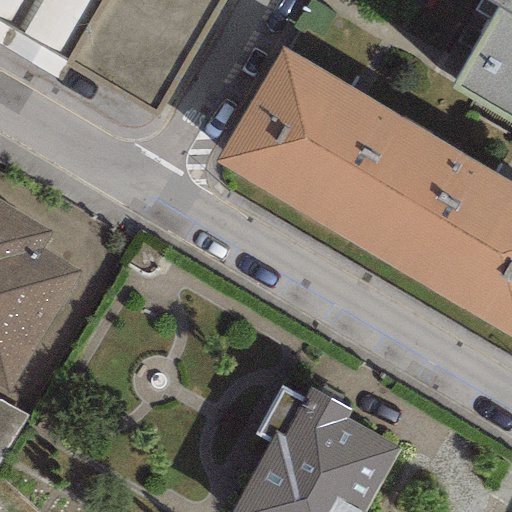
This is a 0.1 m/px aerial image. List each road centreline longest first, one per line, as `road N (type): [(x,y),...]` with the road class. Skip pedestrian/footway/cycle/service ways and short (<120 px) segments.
road 1 (residential): [(511,397),(146,180)]
road 2 (residential): [(256,0),(146,180)]
road 3 (residential): [(146,180),(0,94)]
